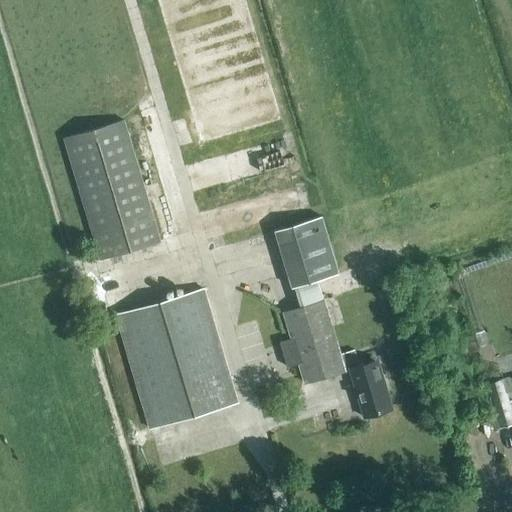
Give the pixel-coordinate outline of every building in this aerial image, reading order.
[(160,242),(124,121),(64,139),(100,260),(160,242)] [(292,288),(338,275),(321,217),(275,231),(292,288)] [(150,429),(237,404),(202,289),(116,315),(150,429)] [(340,354),(324,301),(283,313),(291,339),(279,343),(287,368),(298,364),(304,383),(349,370),(363,418),(392,409),(382,376),(379,377),(374,361),(359,366),(355,350),(340,354)] [(511,380),(511,377),(511,376),(503,378),(507,392),(511,390),(511,380)] [(499,428),(511,424),(511,408),(507,392),(503,378),(486,384),(489,396),(499,428)]
